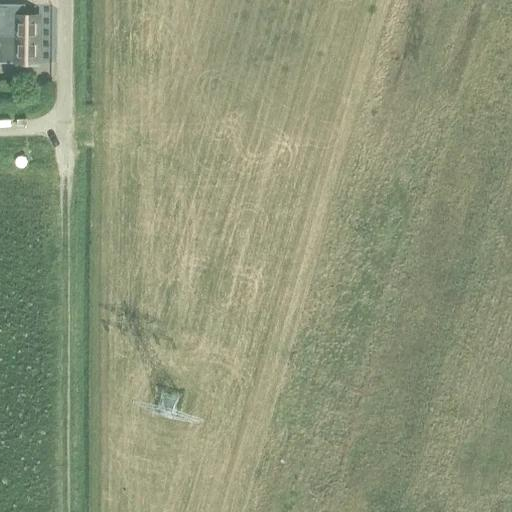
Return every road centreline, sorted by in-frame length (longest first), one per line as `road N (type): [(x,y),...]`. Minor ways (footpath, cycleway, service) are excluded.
road 1 (track): [(62,127),(63,511)]
road 2 (unclassified): [(0,129),(62,127),(63,0)]
